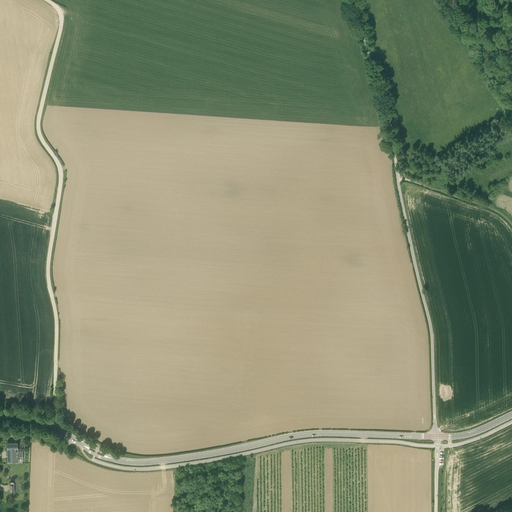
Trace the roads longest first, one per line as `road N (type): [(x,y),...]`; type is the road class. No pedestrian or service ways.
road 1 (tertiary): [(110,458),(175,459),(310,433),(456,436),(511,414)]
road 2 (track): [(46,0),(61,15),(37,128),(60,177),(47,264),(56,345)]
road 3 (track): [(397,175),(489,207),(511,224)]
